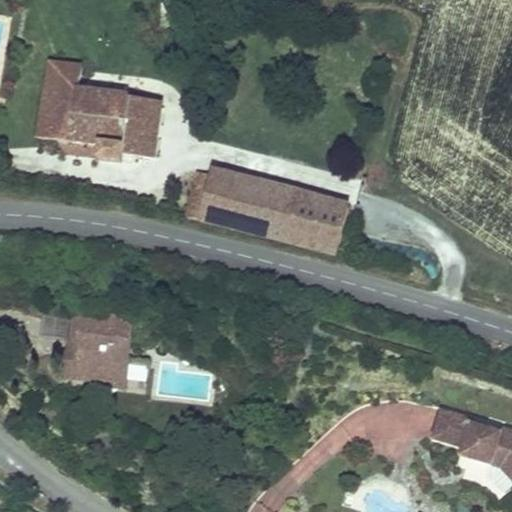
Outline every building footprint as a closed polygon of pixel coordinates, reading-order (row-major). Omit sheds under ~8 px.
[(82,67),(51,64),(38,139),(100,149),(97,163),(121,167),(122,160),(153,160),(161,103),(78,92),(82,67)] [(199,221),(265,238),(278,189),(212,172),(211,176),(208,188),(199,221)] [(208,188),(211,176),(200,174),(197,186),(208,188)] [(188,218),(199,221),(208,188),(197,186),(188,218)] [(349,208),(278,189),(265,238),(337,256),(349,208)] [(133,321),(81,316),(78,342),(77,355),(68,354),(65,380),(95,384),(95,378),(127,381),(129,360),(133,321)] [(78,342),(69,341),(68,354),(77,355),(78,342)] [(126,391),(127,381),(95,378),(95,384),(94,388),(126,391)] [(474,421),(442,411),(433,441),(464,450),(461,458),(493,468),(496,456),(508,460),(511,463),(511,431),(503,429),(502,433),(472,425),(474,421)] [(511,463),(508,460),(496,456),(493,468),(503,470),(511,480),(511,463)]
